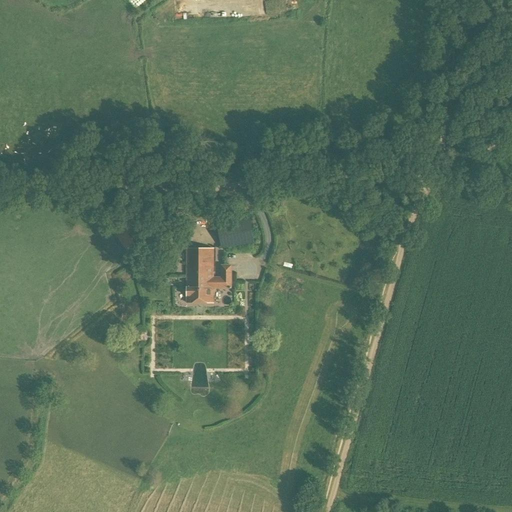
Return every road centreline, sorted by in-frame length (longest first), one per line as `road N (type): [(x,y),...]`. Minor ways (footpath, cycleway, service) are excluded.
road 1 (unclassified): [(0,190),(184,192),(279,173),(349,178),(438,168)]
road 2 (track): [(438,168),(405,231),(328,511)]
road 3 (track): [(448,0),(438,168)]
